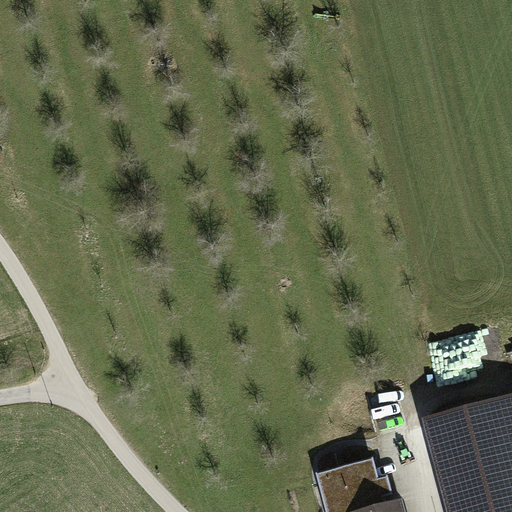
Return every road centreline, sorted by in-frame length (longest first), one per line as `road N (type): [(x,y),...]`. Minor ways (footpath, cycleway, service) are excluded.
road 1 (residential): [(74,387),(125,457),(184,511)]
road 2 (unclassified): [(0,249),(74,387)]
